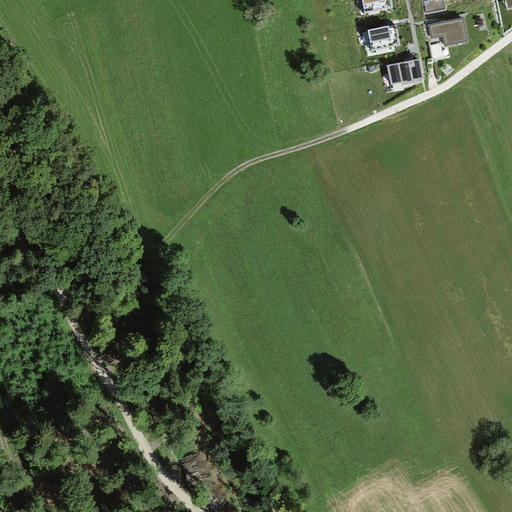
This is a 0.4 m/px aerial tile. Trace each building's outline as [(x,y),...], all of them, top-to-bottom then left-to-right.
[(391,0),(362,0),(365,13),(393,7),(391,0)] [(429,0),(425,1),(427,12),(445,9),(443,0),(429,0)] [(463,18),(429,24),(432,37),(442,35),(444,45),(467,41),(463,18)] [(396,25),(367,31),(372,52),(400,46),(396,25)] [(425,81),(421,59),(387,65),(391,85),(401,83),(402,86),(425,81)]
